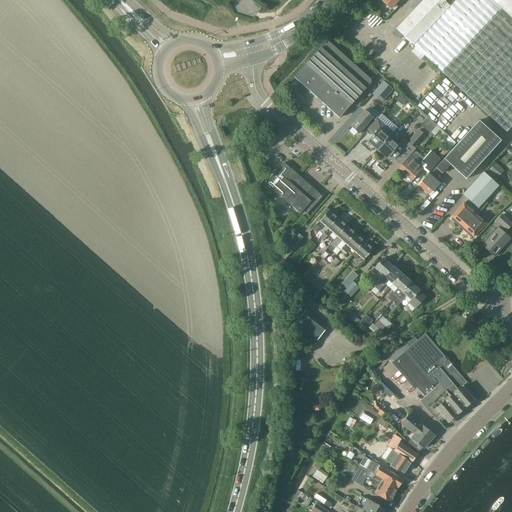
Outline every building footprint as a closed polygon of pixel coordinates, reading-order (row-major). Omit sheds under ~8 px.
[(402,0),(383,0),(382,1),(390,9),(397,2),(400,4),(403,1),(402,0)] [(422,0),(396,29),(413,45),(450,6),(445,1),(446,0),(422,0)] [(511,0),(455,0),(450,6),(413,45),(506,132),(511,126),(511,0)] [(295,76),(298,80),(339,117),(369,84),(370,82),(370,80),(369,79),(327,40),(295,76)] [(393,89),(384,81),(372,94),(382,102),(393,89)] [(403,105),(407,100),(400,94),(396,100),(403,105)] [(369,105),(365,110),(364,110),(350,126),(359,134),(373,118),(375,121),(380,115),(369,105)] [(430,133),(437,125),(427,117),(420,125),(430,133)] [(479,120),(435,168),(442,173),(449,166),(451,166),(466,179),(501,140),(479,120)] [(367,141),(377,150),(391,134),(392,133),(383,124),(367,141)] [(440,129),(437,126),(431,132),(435,135),(440,129)] [(408,141),(416,148),(426,136),(419,129),(408,141)] [(450,137),(440,129),(439,131),(443,135),(444,135),(446,137),(447,140),(450,137)] [(391,134),(377,150),(387,159),(389,157),(393,161),(404,147),(401,144),(399,145),(393,140),(395,138),(391,134)] [(451,138),(444,146),(448,150),(455,143),(451,138)] [(422,168),(428,173),(431,170),(431,169),(439,159),(431,152),(419,165),(410,157),(398,169),(411,181),(422,168)] [(323,196),(318,193),(284,162),(265,183),(300,214),(303,211),(307,214),(323,196)] [(497,178),(504,170),(495,162),(488,170),(489,172),(488,173),(492,176),(493,175),(497,178)] [(418,185),(429,195),(440,183),(435,179),(434,179),(438,175),(431,170),(428,173),(418,185)] [(475,211),(483,203),(487,199),(498,186),(483,173),(461,198),(466,203),(457,207),(450,214),(474,236),(484,225),(467,210),(470,207),(475,211)] [(328,211),(319,221),(312,229),(316,232),(319,228),(320,229),(324,225),(328,229),(337,218),(328,211)] [(504,234),(511,225),(502,215),(496,221),(501,225),(482,246),(495,257),(510,239),(504,234)] [(346,226),(337,218),(328,229),(337,236),(330,245),(346,226)] [(355,234),(346,226),(330,245),(334,249),(342,240),(346,244),(342,249),(355,234)] [(364,241),(355,234),(342,249),(346,253),(351,248),(355,251),(352,255),(364,241)] [(294,248),(304,237),(301,235),(291,245),(294,248)] [(373,249),(364,241),(352,255),(356,259),(360,255),(364,259),(373,249)] [(325,251),(320,257),(324,260),(329,254),(325,251)] [(330,264),(334,267),(340,261),(336,257),(330,264)] [(375,269),(379,272),(370,282),(375,286),(371,291),(371,292),(393,267),(384,259),(375,269)] [(402,274),(393,267),(371,292),(375,295),(379,291),(389,280),(393,284),(402,274)] [(315,276),(320,271),(315,268),(311,272),(315,276)] [(347,288),(358,275),(353,271),(342,283),(347,288)] [(411,282),(402,274),(393,284),(397,288),(388,299),(392,303),(388,308),(411,282)] [(351,293),(358,286),(353,282),(347,289),(351,293)] [(420,290),(411,282),(388,308),(392,311),(404,298),(415,308),(425,297),(419,292),(420,290)] [(341,305),(348,296),(344,294),(338,302),(341,305)] [(317,341),(328,326),(306,309),(295,323),(317,341)] [(357,324),(360,320),(352,313),(349,317),(357,324)] [(369,328),(378,336),(382,332),(385,327),(388,329),(392,325),(382,316),(374,325),(373,323),(369,328)] [(364,331),(369,325),(362,319),(357,325),(364,331)] [(456,370),(425,334),(394,361),(399,367),(403,364),(414,376),(410,380),(425,397),(420,402),(437,422),(443,417),(442,417),(435,408),(444,401),(453,393),(458,389),(448,377),(456,370)] [(405,339),(389,355),(393,360),(410,344),(405,339)] [(448,377),(458,389),(453,393),(466,408),(475,400),(462,386),(466,382),(456,370),(448,377)] [(371,380),(374,377),(368,371),(365,374),(371,380)] [(390,398),(394,394),(380,381),(376,385),(390,398)] [(453,393),(444,401),(457,415),(466,408),(453,393)] [(442,417),(443,417),(448,423),(457,415),(444,401),(435,408),(442,417)] [(316,412),(323,407),(319,402),(312,407),(316,412)] [(370,425),(373,419),(363,413),(359,418),(370,425)] [(414,435),(411,439),(407,443),(415,450),(419,445),(424,449),(434,436),(408,415),(401,424),(414,435)] [(352,429),(357,421),(353,419),(350,417),(345,425),(352,429)] [(386,429),(389,424),(382,419),(379,425),(386,429)] [(405,475),(418,453),(400,442),(402,439),(395,435),(389,445),(396,450),(394,453),(393,452),(387,461),(393,465),(392,467),(405,475)] [(331,447),(325,444),(324,445),(320,452),(327,456),(331,449),(330,448),(331,447)] [(352,445),(348,451),(355,455),(359,449),(352,445)] [(355,457),(360,460),(365,454),(359,450),(355,457)] [(364,456),(359,465),(367,470),(371,473),(375,475),(378,477),(379,476),(399,487),(404,479),(380,465),(364,456)] [(367,470),(359,465),(351,479),(362,486),(367,477),(372,480),(373,478),(380,482),(376,489),(372,487),(370,491),(374,493),(373,493),(390,503),(398,488),(398,489),(399,487),(379,476),(378,477),(375,475),(371,473),(367,470)] [(323,483),(327,477),(327,476),(328,474),(319,468),(318,470),(317,469),(312,476),(323,483)] [(333,504),(316,493),(314,498),(331,509),(333,504)] [(363,498),(357,508),(363,511),(384,511),(386,510),(363,498)]
